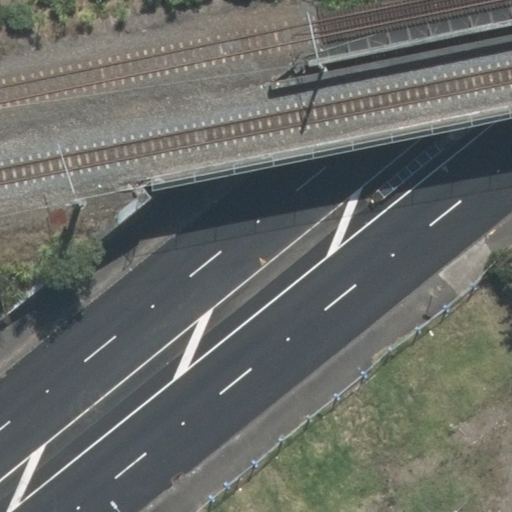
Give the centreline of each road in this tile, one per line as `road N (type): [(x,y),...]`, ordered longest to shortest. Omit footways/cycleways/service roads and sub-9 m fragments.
road 1 (secondary): [(511,17),(367,129),(273,283)]
road 2 (secondary): [(273,283),(0,487)]
road 3 (secondary): [(273,283),(449,213),(511,162)]
